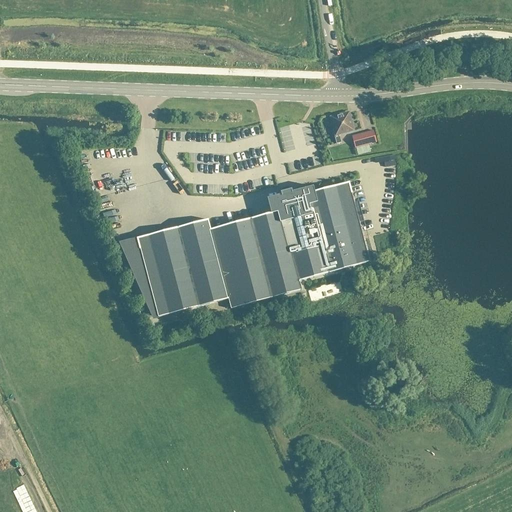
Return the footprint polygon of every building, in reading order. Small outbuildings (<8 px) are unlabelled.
[(457,64),(469,62),(468,54),(456,56),(457,64)] [(336,145),(341,143),(338,135),(353,131),(348,114),(331,119),(335,135),(334,136),(336,145)] [(351,137),(355,148),(376,142),(375,139),(373,130),(351,137)] [(299,281),(369,263),(348,184),(315,193),(313,187),(268,199),(271,214),(210,231),(207,221),(138,240),(158,317),(228,300),(231,309),(301,291),(299,281)] [(110,214),(112,217),(120,214),(110,186),(103,188),(107,199),(105,200),(110,214)] [(124,237),(126,246),(134,244),(132,235),(124,237)]
